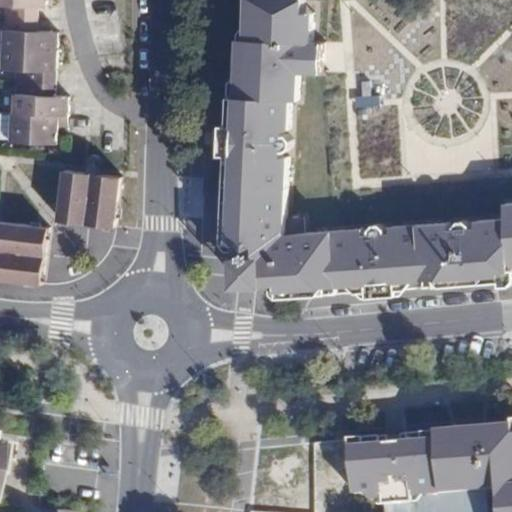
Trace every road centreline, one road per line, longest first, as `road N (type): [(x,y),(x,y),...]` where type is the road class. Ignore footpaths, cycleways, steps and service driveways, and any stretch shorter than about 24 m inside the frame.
road 1 (residential): [(164,0),(162,225)]
road 2 (residential): [(292,335),(511,316)]
